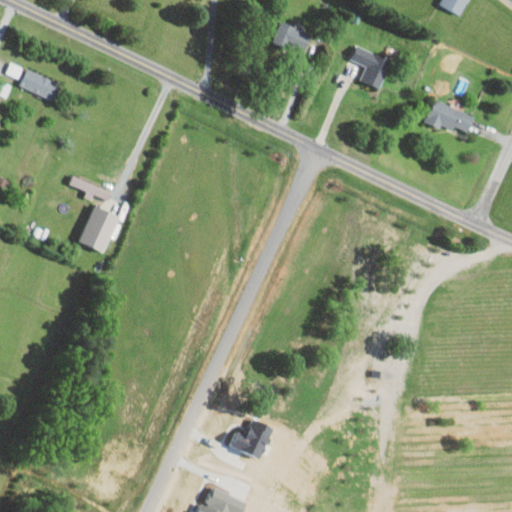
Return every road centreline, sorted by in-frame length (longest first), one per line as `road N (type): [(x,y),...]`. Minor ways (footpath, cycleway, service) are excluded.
road 1 (residential): [(511,239),(13,0)]
road 2 (residential): [(317,147),(143,511)]
